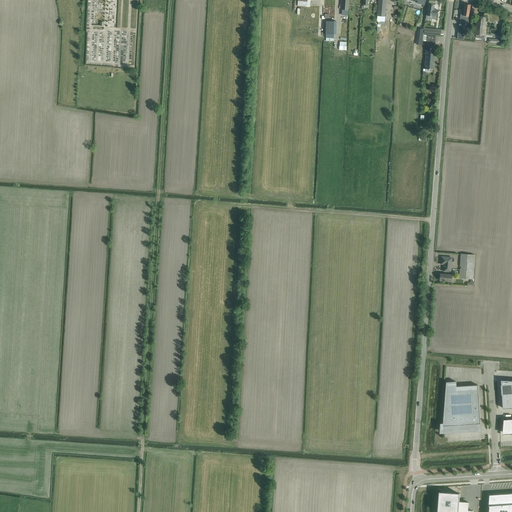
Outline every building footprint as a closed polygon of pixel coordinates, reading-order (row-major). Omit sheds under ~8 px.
[(349,0),(341,0),(341,9),(348,10),(349,0)] [(378,0),(377,16),(385,17),(386,0),(378,0)] [(461,11),(459,25),(465,26),(467,26),(470,5),(465,4),(464,11),(461,11)] [(426,15),(426,18),(431,19),(435,20),(436,16),(436,17),(437,10),(434,9),(434,6),(428,5),(427,10),(426,15)] [(477,17),(476,22),(476,25),(475,25),(475,33),(478,33),(477,35),(485,35),(486,30),(486,25),(485,25),(485,17),(477,17)] [(334,41),(334,34),(336,34),(336,21),(326,21),(325,34),(326,34),(326,41),(334,41)] [(426,51),(425,69),(426,69),(425,71),(432,72),(432,70),(433,70),(435,47),(430,46),(429,51),(426,51)] [(460,259),(459,279),(472,280),(473,259),(473,254),(461,254),(460,259)] [(443,271),(448,271),(450,272),(451,258),(441,257),(441,264),(444,264),(444,267),(443,271)] [(511,380),(501,380),(503,408),(511,407),(511,380)] [(442,424),(442,433),(460,431),(460,430),(468,429),(468,430),(480,429),(478,385),(456,386),(456,381),(446,382),(443,423),(442,424)] [(437,511),(472,511),(467,510),(468,502),(458,501),(459,493),(451,493),(451,492),(447,492),(446,492),(439,492),(437,511)] [(511,511),(511,493),(489,495),(488,511),(511,511)]
